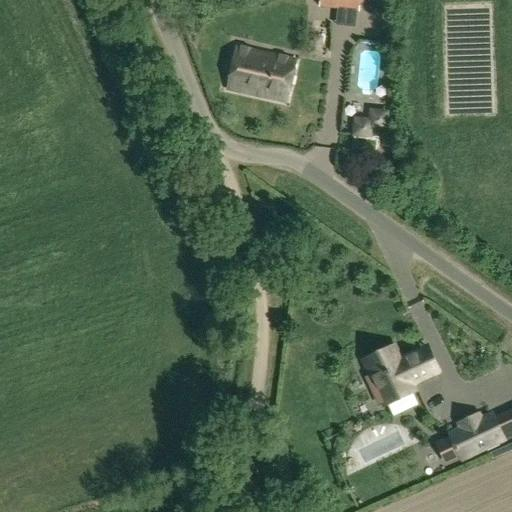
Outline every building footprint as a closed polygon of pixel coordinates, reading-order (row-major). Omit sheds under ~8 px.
[(359,11),(360,0),(320,0),(319,6),(359,11)] [(286,102),(296,60),(238,47),(228,88),(286,102)] [(361,121),(356,125),(354,148),(378,151),(380,127),(385,128),(386,114),(377,113),(372,117),(371,122),(361,121)] [(402,362),(395,347),(365,361),(372,376),(368,378),(374,392),(378,390),(385,404),(415,390),(412,384),(434,374),(423,350),(408,357),(409,359),(402,362)] [(452,434),(463,458),(511,434),(511,410),(495,419),(493,415),(486,418),(481,420),(479,416),(460,424),(463,429),(452,434)]
